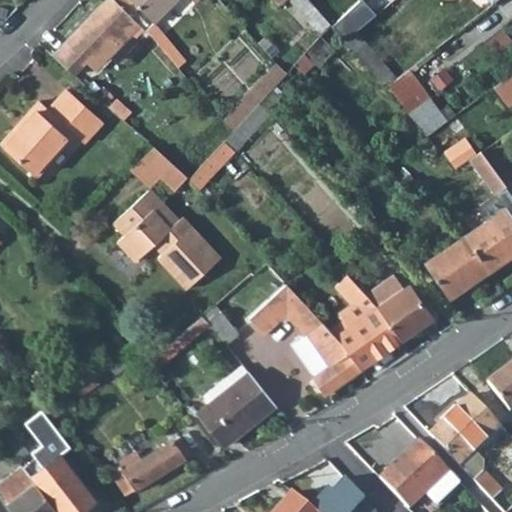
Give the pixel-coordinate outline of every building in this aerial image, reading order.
[(138,6),(131,0),(104,0),(52,55),(73,74),(85,61),(95,70),(108,57),(98,47),(108,36),(118,46),(131,33),(121,24),(129,15),(138,6)] [(195,0),(131,0),(138,6),(154,22),(174,0),(194,0),(195,0)] [(307,0),(276,0),(281,5),(286,0),(290,0),(321,34),(329,25),(319,13),(313,6),(307,0)] [(354,29),(384,4),(384,3),(381,0),(366,0),(345,18),(354,29)] [(351,34),(326,7),(319,13),(329,25),(337,33),(343,41),(351,34)] [(129,15),(121,24),(131,33),(139,24),(129,15)] [(185,59),(154,22),(147,29),(178,66),(185,59)] [(337,33),(329,25),(321,34),(293,65),(302,73),(337,33)] [(343,41),(354,53),(364,43),(354,32),(351,34),(343,41)] [(118,46),(108,36),(98,47),(108,57),(118,46)] [(354,53),(370,72),(381,63),(364,43),(354,53)] [(279,81),(286,72),(276,62),(263,76),(274,86),(279,81)] [(381,63),(370,72),(384,88),(387,85),(395,78),(381,63)] [(286,72),(279,81),(287,88),(302,73),(293,65),(286,72)] [(387,85),(427,135),(447,120),(408,68),(395,78),(387,85)] [(511,74),(503,81),(511,92),(511,74)] [(263,76),(223,120),(234,130),(258,103),(271,89),(274,86),(263,76)] [(271,89),(280,96),(287,88),(279,81),(274,86),(271,89)] [(17,130),(14,127),(0,143),(36,175),(74,133),(83,141),(102,120),(89,109),(81,101),(66,88),(48,108),(39,100),(23,118),(26,121),(17,130)] [(271,89),(258,103),(266,111),(280,96),(271,89)] [(89,109),(93,104),(85,96),(81,101),(89,109)] [(266,111),(258,103),(234,130),(223,141),(234,151),(269,114),(266,111)] [(100,110),(109,118),(114,112),(105,104),(100,110)] [(282,129),(274,120),(270,124),(278,133),(282,129)] [(444,152),(455,168),(476,153),(465,138),(444,152)] [(234,151),(223,141),(189,178),(198,189),(234,151)] [(149,189),(159,178),(173,163),(154,146),(128,170),(149,189)] [(506,185),(481,150),(469,158),(495,194),(506,185)] [(173,163),(159,178),(173,191),(187,176),(173,163)] [(219,257),(181,216),(178,220),(149,189),(113,222),(124,234),(117,241),(135,261),(153,245),(157,240),(166,249),(161,254),(157,257),(186,288),(219,257)] [(511,217),(505,208),(465,234),(489,270),(511,254),(511,217)] [(449,297),(489,270),(465,234),(425,262),(449,297)] [(166,249),(157,240),(153,245),(161,254),(166,249)] [(97,281),(102,276),(91,266),(87,270),(97,281)] [(335,336),(341,342),(360,368),(400,339),(376,306),(365,293),(347,273),(334,285),(351,304),(338,313),(342,318),(328,328),(335,336)] [(365,293),(376,306),(400,339),(431,317),(408,284),(403,287),(394,273),(365,293)] [(341,342),(335,336),(328,328),(286,284),(249,318),(264,335),(285,315),(304,335),(304,336),(306,334),(319,352),(328,365),(314,376),(313,376),(326,394),(360,369),(360,368),(341,342)] [(221,313),(214,305),(201,315),(207,323),(221,313)] [(207,323),(208,324),(225,344),(238,334),(221,313),(207,323)] [(207,323),(201,315),(148,360),(155,369),(208,324),(207,323)] [(304,335),(292,344),(314,376),(328,365),(306,334),(304,336),(304,335)] [(115,373),(142,353),(133,340),(105,360),(115,373)] [(511,362),(486,382),(509,412),(511,409),(511,362)] [(98,373),(94,368),(73,384),(81,394),(98,382),(94,376),(98,373)] [(224,445),(275,404),(248,371),(197,412),(224,445)] [(500,426),(470,394),(428,433),(459,465),(474,451),(500,426)] [(136,489),(136,488),(184,458),(191,453),(180,435),(142,459),(125,470),(122,465),(111,471),(126,495),(136,489)] [(447,470),(419,441),(380,478),(408,507),(425,491),(447,470)] [(119,461),(122,465),(125,470),(142,459),(136,450),(119,461)] [(481,459),(474,451),(459,465),(473,480),(482,471),(476,464),(481,459)] [(77,511),(95,499),(60,453),(42,467),(30,476),(56,511),(77,511)] [(22,466),(30,476),(42,467),(34,457),(22,466)] [(6,504),(12,511),(56,511),(30,476),(22,466),(22,465),(0,481),(0,491),(8,502),(6,504)] [(447,470),(425,491),(436,504),(459,483),(447,470)] [(501,491),(482,471),(473,480),(492,500),(501,491)] [(352,511),(364,499),(344,477),(332,492),(327,488),(310,507),(315,511),(352,511)] [(315,511),(310,507),(293,492),(275,511),(315,511)]
